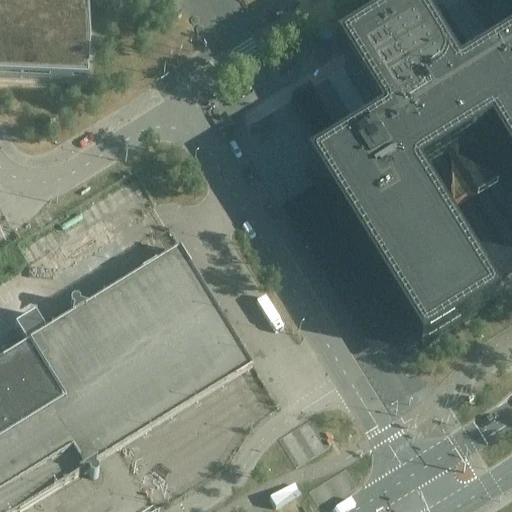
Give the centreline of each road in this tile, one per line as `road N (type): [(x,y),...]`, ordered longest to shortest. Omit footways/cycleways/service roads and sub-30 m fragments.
road 1 (unclassified): [(348,380),(203,146),(178,130),(183,102),(335,0)]
road 2 (unknown): [(311,404),(214,234),(216,213),(232,192)]
road 3 (unclassified): [(182,511),(228,483),(268,432),(348,380)]
road 4 (tertiary): [(511,415),(409,477)]
